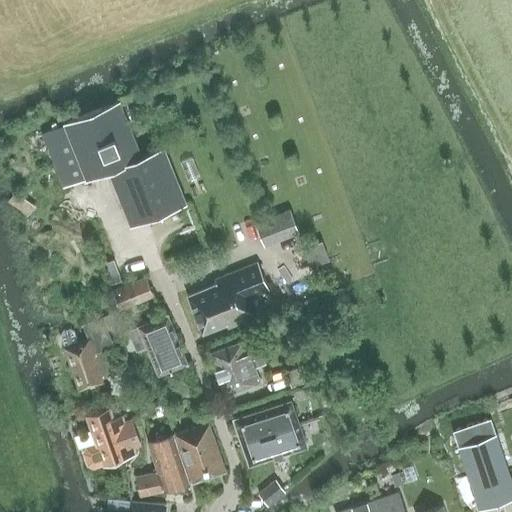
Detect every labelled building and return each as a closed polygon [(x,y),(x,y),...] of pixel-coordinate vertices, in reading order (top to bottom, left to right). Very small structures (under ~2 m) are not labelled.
[(63,123),(64,125),(42,134),(63,187),(86,178),(86,179),(108,170),(130,225),(186,202),(163,147),(141,156),(119,101),(63,123)] [(255,223),(264,246),(298,232),(289,210),(255,223)] [(303,248),(310,267),(329,259),(322,241),(303,248)] [(268,289),(272,287),(270,282),(266,284),(257,262),(213,280),(215,284),(187,295),(202,333),(226,324),(227,329),(254,318),(249,305),(252,303),(249,297),(268,289)] [(112,291),(119,308),(152,295),(145,277),(112,291)] [(330,292),(308,301),(311,309),(333,301),(330,292)] [(82,326),(88,339),(89,339),(93,353),(103,349),(106,348),(107,350),(114,347),(107,329),(122,323),(117,311),(82,326)] [(187,363),(167,313),(137,325),(138,326),(127,330),(136,351),(146,346),(158,375),(187,363)] [(89,339),(88,339),(78,343),(72,327),(54,332),(59,349),(64,347),(78,390),(103,382),(101,378),(112,374),(103,349),(93,353),(89,339)] [(244,340),(210,352),(225,394),(259,382),(254,368),(263,364),(257,346),(247,349),(244,340)] [(303,383),(298,368),(285,372),(291,387),(303,383)] [(310,396),(307,387),(295,391),(298,401),(310,396)] [(233,418),(241,440),(298,422),(290,398),(233,418)] [(86,416),(103,464),(106,463),(107,466),(120,462),(119,459),(135,453),(133,447),(140,445),(131,420),(124,422),(122,416),(113,419),(109,408),(86,416)] [(192,481),(225,470),(208,422),(175,434),(192,481)] [(298,422),(241,440),(249,463),(306,445),(298,422)] [(455,428),(459,439),(468,436),(464,425),(455,428)] [(162,490),(189,482),(172,434),(149,440),(152,448),(150,449),(158,471),(136,476),(140,495),(162,490)] [(458,447),(461,454),(478,508),(511,496),(511,481),(511,478),(496,435),(461,446),(458,447)] [(390,475),(394,487),(402,484),(398,472),(390,475)] [(285,491),(276,480),(258,493),(268,505),(285,491)] [(335,511),(404,511),(397,491),(335,511)] [(117,499),(107,498),(106,508),(116,509),(129,510),(128,511),(164,511),(166,504),(117,499)]
